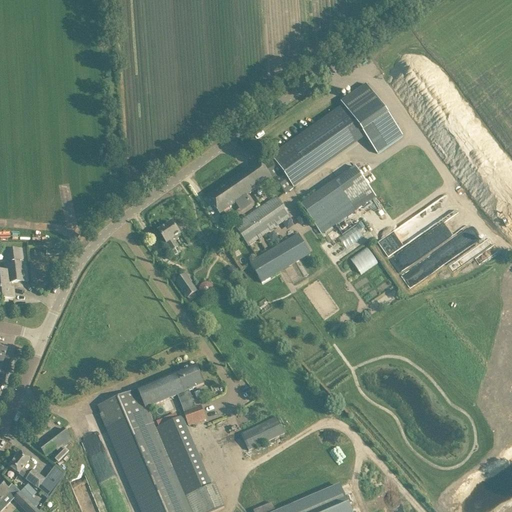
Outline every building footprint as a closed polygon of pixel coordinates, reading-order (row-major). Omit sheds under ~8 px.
[(341,103),(344,107),(366,138),(377,154),(403,136),(367,85),(359,90),(341,103)] [(260,162),(208,198),(214,206),(220,215),(232,206),(236,204),(240,210),(251,202),(247,195),(274,177),(283,189),(286,194),(294,189),(272,158),(264,163),(267,167),(265,168),(260,162)] [(322,235),(377,196),(356,166),(302,204),(322,235)] [(249,245),(289,217),(276,197),(235,225),(249,245)] [(341,236),(348,246),(369,232),(363,221),(341,236)] [(180,234),(178,231),(172,222),(159,232),(172,251),(178,248),(172,240),(180,234)] [(268,253),(250,264),(262,283),(280,273),(279,272),(300,260),(289,241),(268,254),(268,253)] [(368,246),(350,258),(361,275),(379,262),(368,246)] [(24,264),(23,264),(21,249),(5,251),(7,272),(0,273),(0,296),(5,296),(5,299),(13,298),(12,289),(10,289),(9,283),(26,281),(25,271),(24,264)] [(229,275),(218,259),(211,264),(222,280),(229,275)] [(188,298),(196,292),(198,291),(186,274),(185,276),(176,281),(188,298)] [(2,366),(5,356),(7,350),(0,348),(0,379),(5,381),(9,368),(2,366)] [(204,385),(200,375),(197,366),(98,407),(102,416),(133,487),(131,487),(141,511),(214,511),(226,507),(216,485),(212,487),(211,485),(213,484),(211,477),(208,478),(183,417),(179,419),(176,414),(157,421),(159,427),(154,429),(145,409),(178,396),(181,403),(189,425),(206,419),(201,406),(196,408),(189,391),(204,385)] [(249,451),(285,434),(277,417),(241,435),(249,451)] [(58,451),(71,441),(62,429),(39,447),(45,456),(55,448),(58,451)] [(29,461),(27,459),(19,453),(8,468),(16,474),(25,480),(25,481),(37,490),(38,489),(47,497),(54,488),(44,481),(32,472),(36,467),(29,462),(29,461)] [(0,502),(9,493),(3,488),(0,485),(0,502)] [(28,485),(20,493),(35,509),(39,505),(32,498),(36,493),(28,485)] [(253,511),(351,511),(341,487),(282,511),(276,511),(272,503),(253,511)] [(20,493),(13,500),(25,511),(31,511),(35,509),(20,493)]
